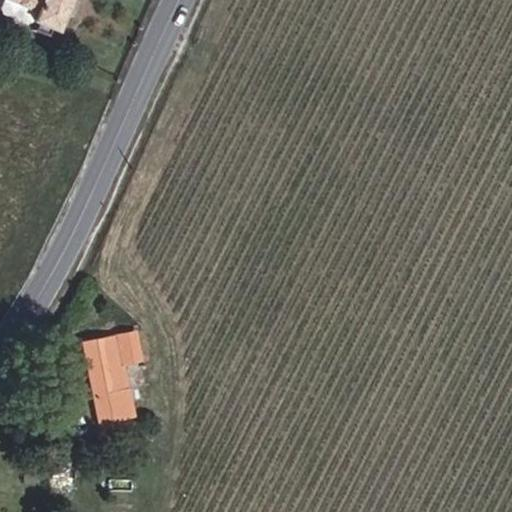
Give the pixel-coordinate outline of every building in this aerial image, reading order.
[(50,36),(58,39),(72,0),(5,0),(3,8),(31,18),(27,26),(37,31),(33,40),(46,45),(50,36)] [(142,331),(88,342),(103,426),(140,417),(128,365),(151,362),(142,331)] [(39,468),(56,463),(47,433),(30,438),(39,468)] [(32,476),(31,462),(17,463),(19,478),(32,476)] [(47,498),(64,493),(56,463),(39,468),(47,498)]
